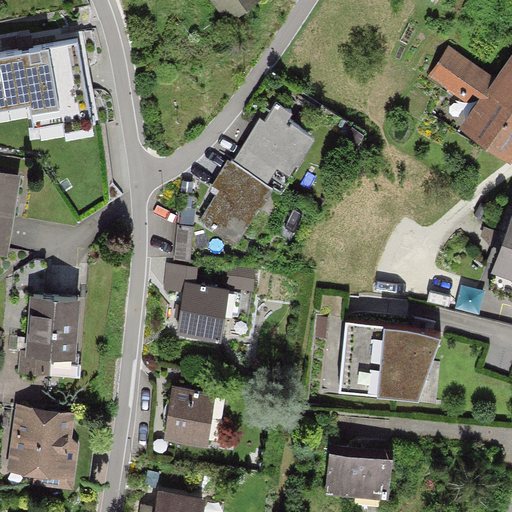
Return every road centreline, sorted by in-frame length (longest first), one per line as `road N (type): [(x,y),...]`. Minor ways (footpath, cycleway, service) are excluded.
road 1 (residential): [(108,511),(140,267),(139,171)]
road 2 (residential): [(309,0),(221,139),(176,168),(139,171)]
road 3 (residential): [(139,171),(101,0)]
